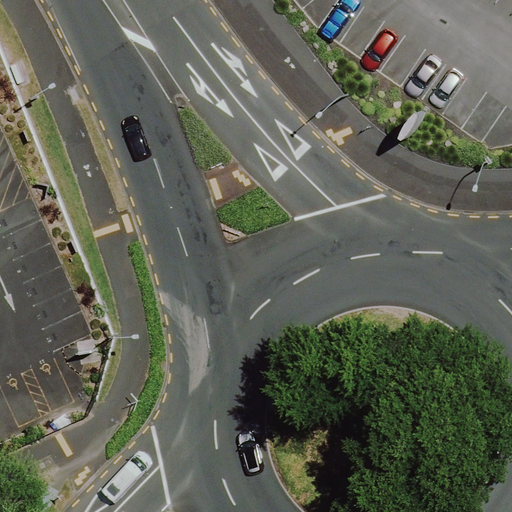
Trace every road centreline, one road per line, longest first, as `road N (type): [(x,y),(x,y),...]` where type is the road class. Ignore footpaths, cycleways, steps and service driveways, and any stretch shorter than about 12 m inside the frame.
road 1 (secondary): [(213,364),(145,117),(160,72)]
road 2 (secondary): [(160,72),(242,111),(281,157),(390,251)]
road 3 (secondary): [(213,364),(277,292),(312,272),(390,251)]
road 4 (secondary): [(114,511),(162,468),(214,400)]
